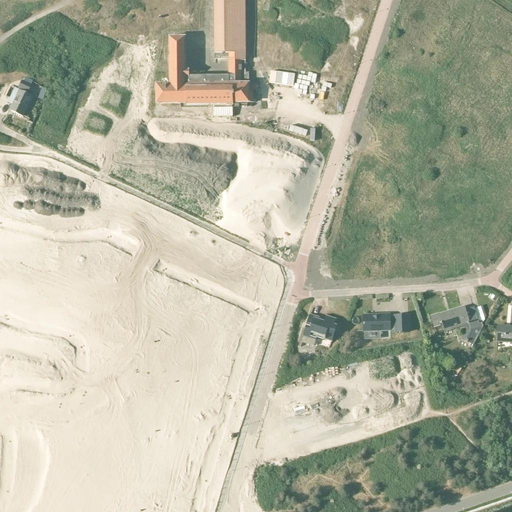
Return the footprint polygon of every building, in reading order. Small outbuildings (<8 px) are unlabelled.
[(245,73),(245,61),(246,61),(245,0),(213,0),(214,55),(215,55),(215,60),(228,60),(228,76),(190,77),(190,71),(186,70),(186,37),(169,37),(169,84),(156,84),(156,104),(187,104),(187,106),(214,105),(215,118),(232,117),(232,105),(233,105),(233,103),(253,103),(253,91),(256,91),(256,84),(249,84),(241,84),(241,81),(248,81),(248,73),(245,73)] [(22,81),(18,89),(28,93),(32,85),(22,81)] [(33,97),(20,90),(10,111),(23,117),(33,97)] [(16,156),(10,172),(31,181),(35,173),(29,171),(32,163),(16,156)] [(61,181),(60,185),(60,192),(65,192),(64,195),(61,201),(76,207),(80,198),(73,195),(74,191),(76,188),(61,181)] [(106,195),(87,212),(95,221),(97,223),(100,220),(99,218),(101,216),(100,215),(107,209),(108,210),(111,208),(112,210),(116,207),(113,205),(114,205),(106,195)] [(29,199),(4,200),(5,212),(5,216),(10,215),(10,213),(13,213),(13,211),(22,210),(22,212),(25,212),(26,215),(30,214),(30,211),(29,199)] [(47,200),(34,203),(37,220),(51,217),(47,200)] [(56,216),(54,219),(58,220),(59,218),(62,219),(63,217),(72,221),(71,223),(74,224),(73,226),(77,228),(78,225),(83,214),(60,204),(55,216),(56,216)] [(134,233),(132,237),(135,239),(146,244),(157,222),(146,216),(143,215),(141,219),(144,220),(142,223),(144,224),(139,232),(138,232),(137,235),(134,233)] [(164,235),(157,251),(169,257),(177,241),(164,235)] [(0,254),(18,252),(16,240),(16,237),(11,238),(12,240),(9,241),(9,242),(0,243),(0,254)] [(41,247),(36,259),(60,267),(64,256),(65,253),(61,251),(60,254),(57,253),(57,254),(48,251),(48,249),(45,248),(46,246),(42,244),(41,247)] [(72,252),(68,253),(69,256),(68,256),(72,268),(96,261),(92,249),(91,246),(87,247),(88,250),(85,251),(85,252),(76,255),(76,253),(73,254),(72,252)] [(196,248),(182,258),(190,268),(204,258),(196,248)] [(113,250),(101,263),(112,272),(123,259),(113,250)] [(217,252),(207,268),(214,272),(218,265),(228,272),(225,277),(232,282),(241,267),(217,252)] [(12,275),(9,282),(27,289),(36,262),(20,256),(17,264),(23,266),(19,278),(12,275)] [(132,264),(122,271),(135,292),(146,286),(146,285),(148,284),(146,280),(144,281),(142,279),(141,280),(136,271),(137,270),(135,268),(138,266),(135,263),(133,265),(132,264)] [(48,269),(37,282),(48,291),(59,277),(48,269)] [(79,269),(63,276),(66,284),(72,281),(77,292),(70,296),(74,303),(91,295),(79,269)] [(251,274),(238,285),(246,294),(259,283),(251,274)] [(118,280),(104,289),(111,300),(125,291),(118,280)] [(155,285),(151,285),(151,288),(152,301),(177,299),(176,287),(175,283),(171,284),(171,286),(168,286),(168,288),(159,289),(159,287),(156,287),(155,285)] [(0,296),(6,297),(5,298),(8,299),(8,302),(12,302),(13,299),(15,287),(0,284),(0,296)] [(267,287),(262,303),(275,307),(280,291),(267,287)] [(41,293),(16,294),(17,307),(17,306),(17,310),(22,310),(21,307),(25,307),(24,305),(34,305),(34,306),(37,306),(37,309),(42,309),(42,306),(41,293)] [(197,296),(180,300),(182,313),(199,310),(197,296)] [(47,307),(45,310),(48,312),(50,310),(52,312),(53,311),(61,316),(60,318),(63,319),(61,322),(65,324),(67,321),(74,312),(54,297),(46,307),(47,307)] [(133,302),(127,318),(134,321),(137,315),(148,320),(145,327),(152,330),(160,312),(133,302)] [(439,315),(431,317),(435,328),(441,326),(441,325),(442,324),(444,333),(465,327),(466,330),(461,339),(473,345),(483,327),(482,324),(484,320),(480,307),(474,309),(465,311),(464,308),(439,315)] [(85,330),(85,334),(88,335),(100,337),(104,312),(92,310),(89,310),(88,314),(91,315),(90,318),(92,318),(90,327),(88,327),(88,330),(85,330)] [(215,311),(207,333),(216,336),(218,329),(226,332),(231,316),(215,311)] [(111,315),(104,331),(117,337),(124,321),(111,315)] [(311,316),(302,342),(314,346),(317,338),(331,342),(337,327),(335,326),(336,320),(327,317),(325,322),(318,320),(318,318),(311,316)] [(373,316),(364,316),(364,333),(391,332),(397,332),(397,334),(409,334),(408,319),(396,320),(390,321),(390,317),(373,317),(373,316)] [(174,325),(161,336),(170,346),(183,334),(174,325)] [(511,343),(511,327),(498,326),(497,343),(511,343)] [(0,347),(11,347),(9,330),(1,330),(2,337),(0,336),(0,347)] [(20,333),(17,345),(42,350),(44,338),(45,335),(40,334),(40,336),(37,336),(36,337),(27,335),(27,334),(24,333),(25,331),(20,330),(20,333)] [(57,342),(48,349),(62,370),(72,362),(75,360),(72,357),(70,358),(68,356),(67,357),(61,349),(62,348),(61,346),(63,344),(60,340),(58,342),(57,342)] [(93,364),(92,368),(95,369),(107,371),(112,347),(100,345),(97,344),(96,349),(99,349),(98,352),(100,352),(98,362),(96,362),(96,365),(93,364)] [(116,345),(115,364),(144,365),(144,347),(136,347),(136,353),(123,353),(124,345),(116,345)] [(198,360),(193,362),(198,378),(207,374),(205,367),(208,366),(212,364),(207,349),(203,350),(198,355),(202,359),(198,360)] [(160,356),(157,369),(174,373),(177,360),(160,356)] [(57,374),(48,385),(62,395),(70,385),(57,374)] [(7,390),(0,390),(0,403),(8,402),(7,390)] [(139,410),(135,417),(151,425),(164,400),(147,392),(143,398),(150,402),(145,413),(139,410)] [(125,395),(111,395),(111,412),(125,412),(125,395)] [(182,399),(177,412),(194,417),(198,405),(182,399)] [(85,411),(84,411),(84,423),(109,423),(109,411),(109,408),(105,408),(105,410),(102,410),(102,412),(92,412),(92,410),(89,410),(89,408),(85,408),(85,411)] [(19,442),(18,447),(21,447),(21,448),(33,450),(39,426),(27,423),(23,423),(23,427),(25,427),(24,430),(26,431),(24,440),(22,440),(22,443),(19,442)] [(177,423),(169,434),(182,444),(191,433),(177,423)] [(81,425),(68,430),(74,446),(87,441),(81,425)] [(137,434),(137,441),(142,441),(141,444),(138,450),(152,457),(157,448),(150,444),(151,441),(153,437),(139,430),(137,434)] [(104,451),(89,459),(95,470),(110,462),(104,451)] [(18,471),(17,475),(20,476),(20,477),(32,480),(39,456),(27,453),(24,452),(23,456),(25,457),(24,460),(26,460),(23,470),(22,469),(21,472),(18,471)] [(56,455),(40,462),(44,470),(50,467),(55,478),(48,481),(51,488),(68,480),(56,455)] [(165,463),(159,485),(175,489),(180,473),(172,471),(174,465),(165,463)] [(135,480),(125,489),(137,502),(147,492),(135,480)] [(18,503),(17,511),(22,511),(35,511),(41,487),(24,483),(22,491),(29,493),(26,505),(18,503)] [(91,500),(86,506),(92,511),(103,511),(117,497),(103,484),(98,490),(104,495),(96,504),(91,500)] [(52,500),(49,511),(67,511),(69,504),(52,500)]
